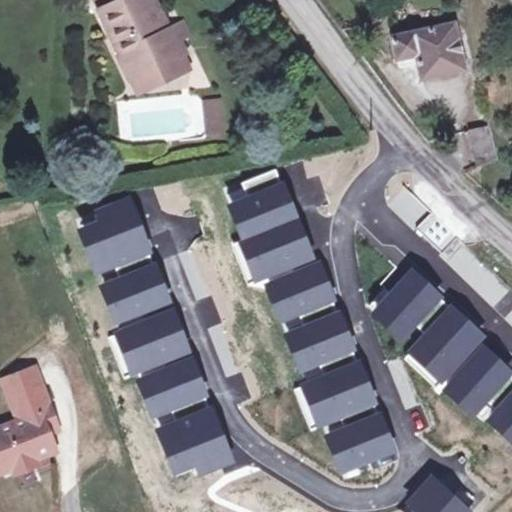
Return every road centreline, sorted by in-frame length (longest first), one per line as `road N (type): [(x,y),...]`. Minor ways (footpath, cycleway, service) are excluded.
road 1 (residential): [(355,194),(342,246),(349,292),(413,459),(411,480),(375,500),(327,492),(233,423),(161,233)]
road 2 (residential): [(355,194),(511,341)]
road 3 (secondary): [(406,145),(291,0)]
road 4 (secondary): [(511,248),(406,145)]
